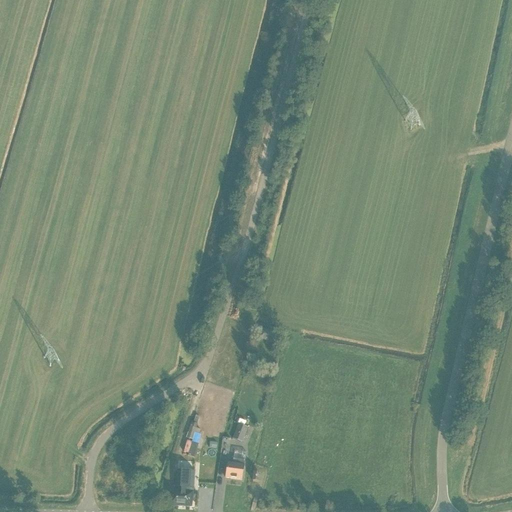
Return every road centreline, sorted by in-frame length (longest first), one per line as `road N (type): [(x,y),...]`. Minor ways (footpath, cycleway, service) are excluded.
road 1 (unclassified): [(87,511),(98,443),(204,363),(299,0)]
road 2 (unclassified): [(443,511),(443,429),(511,134)]
